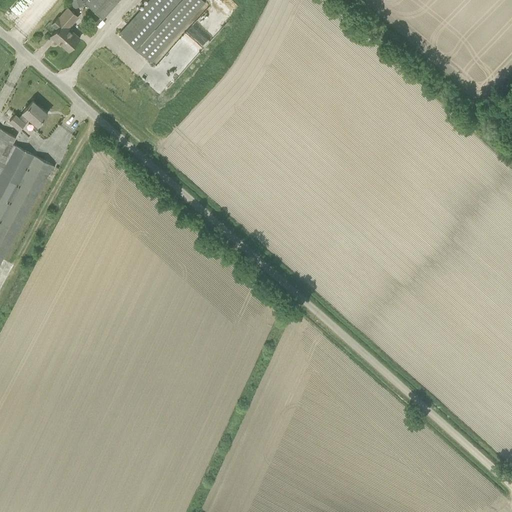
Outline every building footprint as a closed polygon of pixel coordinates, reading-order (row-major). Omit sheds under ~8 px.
[(82,0),(70,0),(71,0),(74,9),(84,5),(82,0)] [(104,18),(119,0),(82,0),(83,0),(104,18)] [(151,62),(205,1),(202,0),(150,0),(120,34),(151,62)] [(57,29),(51,36),(58,42),(59,41),(69,50),(79,38),(68,28),(70,26),(67,24),(75,15),(77,17),(78,17),(68,8),(59,18),(58,17),(52,24),(57,29)] [(182,43),(166,56),(178,72),(195,59),(182,43)] [(37,125),(47,114),(33,100),(23,112),(18,117),(15,114),(9,121),(20,130),(25,123),(30,118),(37,125)] [(0,174),(16,145),(12,143),(16,137),(0,128),(0,174)] [(0,220),(35,155),(16,145),(0,174),(0,220)] [(35,155),(0,220),(0,263),(53,165),(35,155)]
